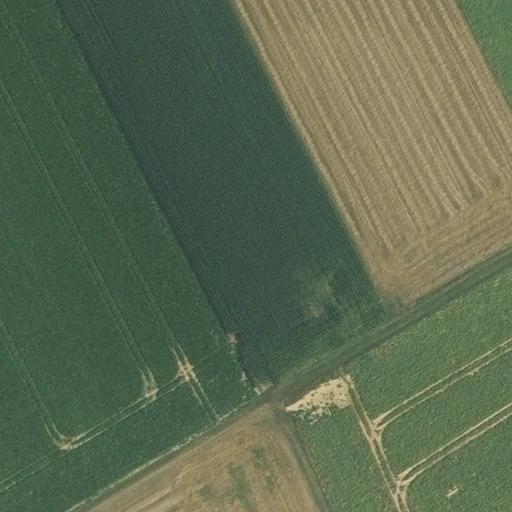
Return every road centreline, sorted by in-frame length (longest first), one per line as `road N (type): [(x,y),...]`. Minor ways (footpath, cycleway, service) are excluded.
road 1 (track): [(80,511),(511,257)]
road 2 (track): [(319,511),(272,400)]
